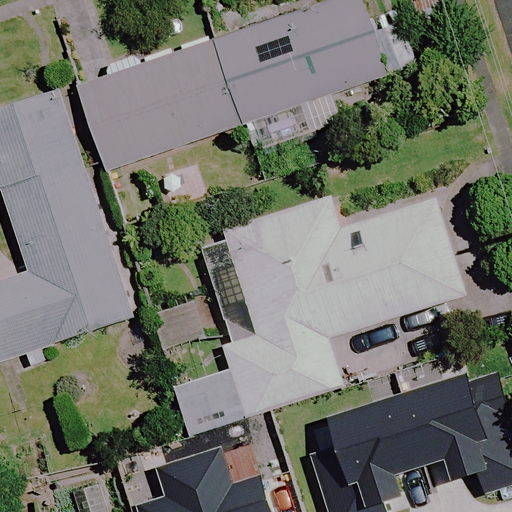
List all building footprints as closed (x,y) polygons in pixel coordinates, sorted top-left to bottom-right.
[(340,0),(217,40),(246,129),(255,126),(266,159),(324,140),(314,107),(386,83),(379,63),(407,54),(389,0),(340,0)] [(246,129),(217,40),(78,86),(107,174),(246,129)] [(0,366),(135,323),(62,95),(0,114),(0,199),(5,198),(31,279),(0,289),(0,366)] [(467,298),(434,198),(342,229),(332,200),(199,244),(232,345),(224,347),(248,422),(346,390),(330,343),(467,298)] [(212,341),(204,305),(153,318),(162,353),(212,341)] [(245,511),(237,486),(155,511),(245,511)]
